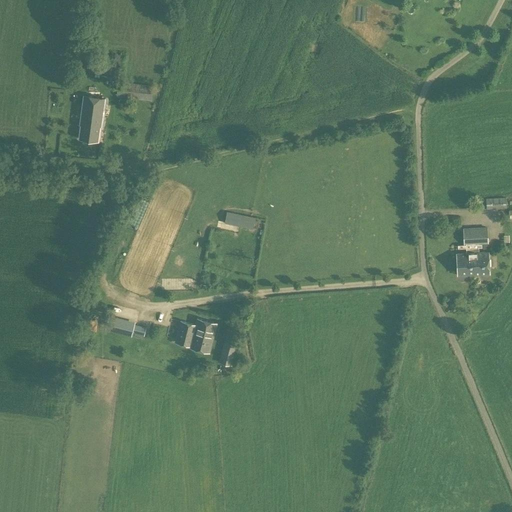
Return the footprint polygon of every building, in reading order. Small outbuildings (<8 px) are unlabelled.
[(118,81),(116,96),(152,100),(153,86),(118,81)] [(105,99),(83,96),(79,126),(80,126),(78,139),(99,142),(101,127),(105,99)] [(505,197),(485,198),(486,209),(506,208),(505,197)] [(226,212),(224,223),(253,230),(255,217),(226,212)] [(463,228),(463,245),(457,245),(458,249),(465,248),(466,254),(456,254),(456,276),(489,274),(488,253),(478,253),(478,248),(481,247),(481,244),(478,244),(478,243),(488,243),(487,227),(463,228)] [(190,346),(210,351),(217,322),(198,317),(196,324),(181,320),(176,339),(191,342),(190,346)] [(108,318),(105,330),(131,336),(132,333),(143,336),(145,327),(108,318)] [(240,331),(228,328),(220,361),(231,364),(240,331)]
